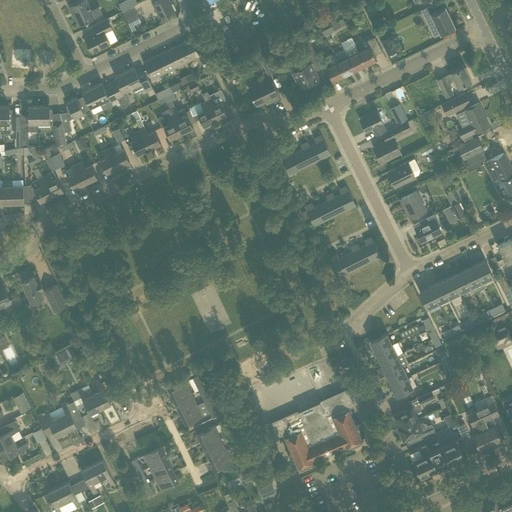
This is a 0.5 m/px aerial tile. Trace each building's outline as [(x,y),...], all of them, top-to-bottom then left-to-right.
[(76,16),(80,24),(102,13),(99,6),(91,9),(86,0),(78,0),(68,5),(74,17),(76,16)] [(135,0),(124,0),(119,3),(122,10),(133,5),(137,3),(135,0)] [(156,0),(153,2),(160,17),(174,10),(168,0),(156,0)] [(431,14),(440,33),(455,26),(445,6),(439,9),(436,2),(421,9),(425,17),(431,14)] [(122,10),(128,22),(139,17),(133,5),(122,10)] [(85,37),(92,52),(110,43),(105,32),(112,29),(107,18),(93,24),(97,31),(85,37)] [(335,30),(335,31),(346,26),(342,18),(332,24),(335,30)] [(321,29),(325,35),(335,30),(332,24),(321,29)] [(390,35),(381,40),(387,53),(396,48),(390,35)] [(358,51),(365,64),(376,58),(374,55),(382,51),(375,36),(361,43),(364,49),(358,51)] [(179,44),(187,61),(199,55),(191,38),(179,44)] [(314,43),(317,49),(328,43),(326,38),(314,43)] [(309,39),(295,45),(299,52),(305,49),(311,62),(318,58),(309,39)] [(348,57),(354,69),(365,64),(358,51),(352,39),(342,45),(348,57)] [(167,50),(175,67),(187,61),(179,44),(167,50)] [(333,54),(337,62),(343,75),(354,69),(348,57),(342,45),(344,49),(333,54)] [(160,53),(155,56),(163,72),(175,67),(175,66),(167,50),(164,52),(160,53)] [(271,57),(273,63),(282,59),(279,53),(271,57)] [(143,62),(151,78),(163,72),(155,56),(143,62)] [(260,60),(267,75),(276,71),(269,56),(260,60)] [(311,62),(292,71),(295,78),(299,88),(307,84),(309,87),(321,81),(316,71),(311,62)] [(326,68),(332,80),(343,75),(337,62),(326,68)] [(134,66),(124,71),(132,86),(134,92),(144,87),(144,88),(151,85),(149,81),(143,69),(137,72),(134,66)] [(464,66),(437,79),(445,96),(454,92),(449,82),(453,80),(456,87),(458,86),(464,83),(471,80),(464,66)] [(117,81),(111,84),(117,98),(122,107),(130,103),(125,94),(124,94),(122,91),(127,89),(132,86),(124,71),(115,76),(117,81)] [(249,88),(256,103),(271,96),(272,100),(279,96),(270,78),(249,88)] [(188,85),(191,90),(199,87),(196,81),(188,85)] [(92,87),(99,102),(109,98),(110,101),(117,98),(111,84),(104,87),(102,82),(92,87)] [(84,112),(88,120),(95,116),(90,107),(99,102),(92,87),(82,91),(85,97),(78,100),(84,112)] [(207,91),(202,94),(215,119),(226,114),(221,101),(226,99),(222,92),(211,98),(207,91)] [(164,96),(163,96),(165,101),(167,103),(171,100),(176,98),(173,92),(170,93),(164,96)] [(441,104),(447,114),(470,103),(465,92),(441,104)] [(66,105),(69,119),(84,112),(78,100),(76,96),(67,101),(68,105),(66,105)] [(434,99),(417,108),(419,113),(437,105),(434,99)] [(203,109),(197,112),(198,115),(203,125),(215,119),(212,114),(205,100),(200,103),(203,109)] [(470,122),(458,129),(462,137),(475,131),(489,124),(478,102),(464,109),(470,122)] [(390,109),(397,124),(407,119),(404,112),(400,104),(390,109)] [(9,105),(0,105),(0,133),(12,133),(12,129),(17,129),(21,129),(21,125),(21,114),(11,114),(9,114),(9,105)] [(28,124),(21,125),(21,129),(21,137),(28,137),(28,130),(39,130),(39,122),(38,105),(28,105),(28,114),(28,124)] [(39,122),(39,130),(49,130),(49,122),(51,122),(55,122),(53,114),(52,108),(49,109),(49,105),(38,105),(39,122)] [(174,106),(169,109),(181,132),(193,127),(188,117),(186,114),(184,108),(177,111),(174,106)] [(163,125),(169,138),(181,132),(169,108),(162,111),(163,114),(157,117),(161,126),(163,125)] [(136,109),(131,112),(133,116),(135,120),(139,118),(140,118),(138,114),(136,109)] [(373,128),(376,134),(385,129),(382,123),(376,109),(370,111),(371,114),(360,119),(366,131),(373,128)] [(419,115),(424,126),(429,123),(424,113),(419,115)] [(385,140),(373,146),(381,161),(390,157),(401,151),(396,140),(413,132),(411,129),(407,121),(407,122),(407,121),(395,127),(382,133),(385,140)] [(56,124),(52,125),(54,136),(64,134),(64,132),(62,124),(62,123),(56,124)] [(62,124),(64,132),(71,130),(69,123),(62,124)] [(112,130),(117,142),(124,139),(118,127),(112,130)] [(143,127),(140,129),(149,148),(161,142),(156,133),(154,129),(148,133),(145,127),(143,127)] [(131,141),(137,154),(149,148),(140,129),(134,131),(137,138),(131,141)] [(309,145),(316,160),(330,153),(321,135),(314,138),(316,142),(309,145)] [(477,136),(457,147),(464,161),(468,170),(472,168),(484,162),(487,160),(482,150),(483,149),(477,136)] [(81,137),(75,140),(80,149),(86,146),(81,137)] [(295,152),(303,166),(316,160),(309,145),(307,142),(301,145),(302,148),(295,152)] [(108,147),(118,166),(129,161),(123,148),(122,149),(119,143),(114,145),(113,145),(108,147)] [(17,152),(18,154),(25,153),(25,146),(23,146),(21,146),(17,147),(4,150),(5,154),(17,152)] [(34,159),(36,163),(41,161),(34,146),(27,146),(30,152),(34,159)] [(100,159),(106,172),(118,166),(108,147),(103,150),(106,156),(100,159)] [(49,148),(41,149),(45,157),(51,155),(49,148)] [(52,155),(58,167),(64,164),(58,152),(52,155)] [(280,155),(289,173),(303,166),(295,152),(288,155),(286,152),(280,155)] [(487,160),(484,162),(487,169),(495,183),(502,180),(509,194),(509,193),(511,195),(511,194),(511,167),(508,160),(504,152),(498,155),(490,159),(487,160)] [(45,159),(50,170),(58,167),(52,155),(45,159)] [(387,171),(395,186),(418,174),(419,169),(414,157),(387,171)] [(76,163),(85,182),(97,176),(91,164),(84,167),(81,161),(76,163)] [(67,175),(74,188),(85,182),(76,163),(71,166),(74,172),(67,175)] [(438,174),(437,175),(438,178),(442,180),(445,179),(446,177),(446,176),(446,174),(441,171),(439,172),(438,174)] [(47,174),(42,176),(52,195),(63,189),(59,181),(57,177),(56,177),(53,172),(48,175),(47,174)] [(31,183),(40,201),(52,195),(42,176),(32,181),(31,183)] [(12,185),(2,185),(2,203),(13,203),(12,185)] [(23,185),(12,185),(13,203),(24,202),(23,185)] [(334,197),(341,211),(355,204),(346,186),(339,190),(341,193),(334,197)] [(401,198),(410,217),(425,210),(416,190),(401,198)] [(321,203),(328,218),(341,211),(334,197),(332,193),(326,196),(328,200),(321,203)] [(458,201),(451,204),(458,217),(465,214),(458,201)] [(305,207),(314,224),(328,218),(321,203),(313,207),(312,203),(305,207)] [(300,212),(304,218),(309,216),(306,209),(300,212)] [(431,214),(414,222),(417,227),(415,228),(422,241),(441,231),(437,224),(434,218),(434,219),(431,214)] [(359,248),(366,262),(380,255),(371,237),(364,241),(366,244),(360,248),(359,248)] [(511,237),(497,245),(506,263),(510,261),(511,259),(511,237)] [(346,255),(353,269),(366,262),(359,248),(360,248),(358,244),(351,247),(353,251),(346,255)] [(330,258),(339,276),(353,269),(346,255),(339,258),(337,254),(330,258)] [(494,256),(490,258),(495,268),(499,266),(494,256)] [(485,260),(474,265),(481,281),(493,276),(492,275),(489,269),(485,260)] [(471,287),(473,292),(484,287),(483,285),(481,281),(474,265),(463,270),(471,287)] [(29,270),(20,274),(22,279),(21,280),(25,289),(23,290),(29,303),(30,302),(31,304),(32,304),(44,298),(43,296),(43,295),(40,289),(43,287),(42,284),(38,275),(35,277),(33,274),(32,275),(29,270)] [(452,275),(460,292),(471,287),(463,270),(452,275)] [(497,277),(502,290),(509,286),(504,274),(497,277)] [(449,296),(451,301),(462,296),(460,292),(452,275),(441,281),(449,296)] [(430,286),(438,301),(449,296),(441,281),(430,286)] [(50,303),(54,312),(67,305),(57,283),(51,286),(44,290),(50,303)] [(0,306),(11,302),(3,286),(0,287),(0,306)] [(430,286),(419,291),(427,307),(435,303),(436,306),(439,305),(438,301),(430,286)] [(494,307),(496,312),(504,309),(502,303),(494,307)] [(486,310),(488,316),(496,312),(494,307),(486,310)] [(472,317),(475,323),(483,319),(480,313),(472,317)] [(422,319),(426,327),(432,324),(428,316),(422,319)] [(464,321),(467,327),(475,323),(472,317),(464,321)] [(426,327),(431,338),(437,335),(432,324),(426,327)] [(450,328),(453,333),(461,330),(459,324),(450,328)] [(504,326),(497,329),(499,333),(501,332),(504,340),(511,336),(508,328),(506,329),(504,326)] [(442,331),(445,337),(453,333),(450,328),(442,331)] [(386,333),(370,340),(376,351),(391,344),(386,333)] [(431,338),(435,346),(441,343),(437,335),(431,338)] [(88,339),(80,342),(83,349),(91,345),(92,344),(89,338),(88,339)] [(376,351),(381,362),(402,352),(397,341),(391,344),(376,351)] [(438,351),(442,360),(447,357),(443,349),(438,351)] [(381,362),(386,373),(402,365),(401,365),(407,362),(402,352),(381,362)] [(336,362),(341,372),(353,366),(349,356),(336,362)] [(444,368),(451,381),(458,378),(447,357),(442,360),(446,368),(444,368)] [(39,363),(43,370),(52,366),(48,359),(39,363)] [(386,373),(391,384),(407,376),(402,365),(386,373)] [(2,369),(0,372),(3,376),(6,376),(9,372),(8,369),(5,368),(2,369)] [(192,377),(198,389),(203,387),(197,375),(192,377)] [(391,384),(397,395),(412,387),(407,376),(391,384)] [(93,393),(100,408),(111,403),(99,379),(95,381),(99,390),(93,393)] [(168,390),(174,401),(191,393),(185,381),(168,390)] [(78,389),(89,413),(100,408),(93,393),(90,389),(84,392),(82,387),(78,389)] [(198,389),(203,401),(209,398),(203,387),(198,389)] [(283,432),(298,466),(361,438),(346,405),(353,402),(347,387),(337,392),(271,422),(276,435),(283,432)] [(417,396),(420,403),(434,397),(431,390),(417,396)] [(13,396),(21,412),(31,407),(23,391),(13,396)] [(174,401),(179,413),(197,404),(191,393),(174,401)] [(252,393),(248,395),(254,410),(259,408),(252,393)] [(511,395),(502,400),(506,409),(507,408),(511,416),(509,418),(511,423),(511,422),(511,395)] [(443,396),(437,399),(441,407),(447,405),(443,396)] [(209,398),(203,401),(209,413),(215,410),(209,398)] [(56,410),(66,430),(77,425),(73,418),(80,414),(74,400),(66,404),(65,401),(61,403),(63,407),(56,410)] [(476,409),(492,444),(502,439),(495,424),(491,425),(488,418),(499,413),(493,401),(476,409)] [(179,413),(185,425),(203,416),(197,404),(179,413)] [(395,419),(398,427),(418,418),(415,411),(420,409),(418,404),(393,415),(395,415),(396,418),(395,419)] [(472,434),(479,450),(492,444),(476,409),(467,414),(472,426),(474,425),(478,432),(472,434)] [(54,431),(56,435),(66,430),(56,410),(49,414),(48,410),(36,415),(46,435),(54,431)] [(443,415),(447,426),(455,422),(450,412),(443,415)] [(416,432),(419,439),(435,432),(431,423),(428,424),(427,423),(425,422),(424,422),(422,422),(420,422),(418,418),(398,427),(399,428),(398,428),(398,431),(400,434),(402,437),(403,436),(403,438),(416,432)] [(15,420),(0,426),(0,447),(14,440),(11,433),(20,429),(15,420)] [(221,422),(227,434),(232,432),(226,420),(221,422)] [(462,437),(463,440),(470,437),(464,423),(462,422),(456,425),(462,437)] [(197,435),(203,446),(220,438),(214,426),(197,435)] [(33,432),(38,442),(46,438),(41,428),(33,432)] [(227,434),(233,446),(238,443),(232,432),(227,434)] [(408,451),(420,476),(438,468),(439,467),(438,466),(444,463),(445,464),(446,464),(464,456),(461,450),(467,448),(463,440),(462,437),(439,447),(430,451),(426,443),(408,451)] [(203,446),(208,458),(226,449),(220,438),(203,446)] [(0,447),(0,449),(4,458),(28,446),(26,443),(18,447),(14,440),(0,447)] [(233,446),(238,457),(244,455),(238,443),(233,446)] [(143,454),(149,466),(167,458),(161,446),(143,454)] [(273,446),(269,448),(279,472),(284,470),(273,446)] [(226,449),(208,458),(214,470),(231,461),(229,455),(226,449)] [(131,460),(137,472),(142,470),(136,458),(131,460)] [(149,466),(155,478),(172,469),(167,458),(149,466)] [(106,476),(110,485),(114,483),(103,459),(92,464),(99,479),(106,476)] [(82,469),(93,493),(97,491),(93,482),(99,479),(92,464),(82,469)] [(155,478),(161,489),(178,481),(172,469),(155,478)] [(137,472),(143,484),(148,481),(142,470),(137,472)] [(250,470),(241,474),(245,482),(254,478),(250,470)] [(143,484),(148,495),(155,492),(152,486),(156,484),(153,478),(148,481),(143,484)] [(116,481),(120,489),(125,487),(121,479),(116,481)] [(259,489),(263,497),(275,492),(269,479),(262,483),(264,487),(259,489)] [(75,503),(76,507),(80,505),(78,500),(84,497),(81,491),(75,494),(69,481),(58,486),(68,507),(75,503)] [(47,492),(57,511),(62,511),(61,510),(68,507),(58,486),(47,492)] [(478,503),(481,511),(498,511),(503,510),(502,509),(511,505),(511,490),(497,497),(495,494),(486,498),(487,499),(478,503)] [(100,494),(88,500),(91,507),(104,501),(100,494)] [(180,499),(176,501),(179,505),(181,511),(190,507),(188,503),(191,502),(189,497),(181,501),(180,499)] [(227,501),(231,511),(238,511),(239,511),(233,499),(227,501)] [(190,507),(192,511),(195,511),(204,508),(202,502),(190,507)] [(266,511),(275,511),(271,502),(265,504),(268,511),(266,511)]
